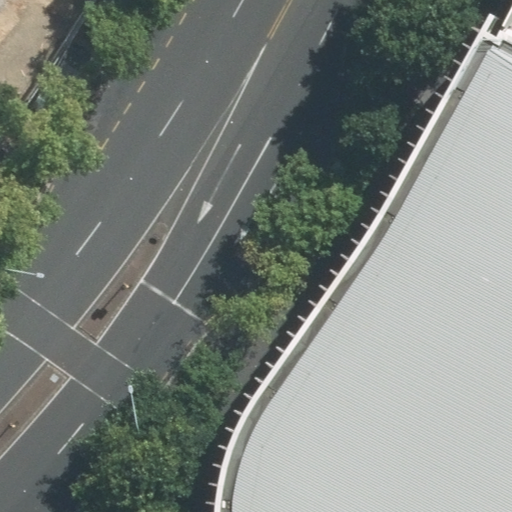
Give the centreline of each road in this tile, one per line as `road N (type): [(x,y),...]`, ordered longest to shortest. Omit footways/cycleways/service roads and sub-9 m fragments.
road 1 (secondary): [(257,89),(226,214),(124,390),(3,511)]
road 2 (secondary): [(0,336),(120,183),(257,89)]
